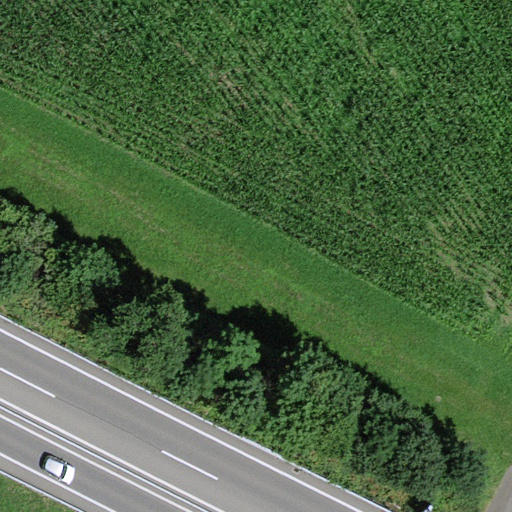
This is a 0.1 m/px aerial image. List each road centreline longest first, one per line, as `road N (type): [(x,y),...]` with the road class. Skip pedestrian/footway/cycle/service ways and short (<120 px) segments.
road 1 (trunk): [(282,511),(0,367)]
road 2 (trunk): [(0,433),(154,511)]
